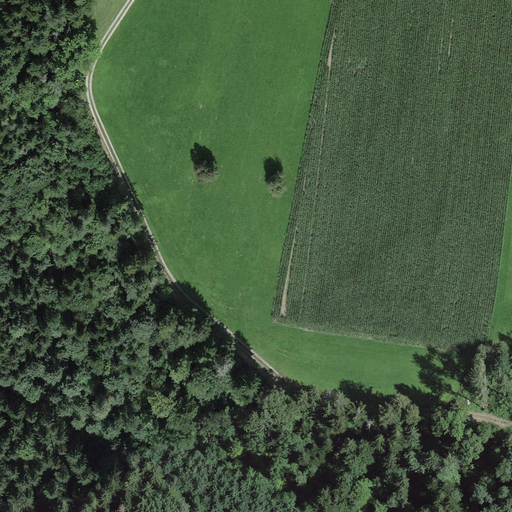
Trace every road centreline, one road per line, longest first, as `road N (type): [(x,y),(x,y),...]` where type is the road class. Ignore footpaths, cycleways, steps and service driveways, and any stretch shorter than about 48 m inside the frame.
road 1 (track): [(130,0),(90,67),(91,96),(161,266),(190,303),(317,402),(469,414),(511,426)]
road 2 (track): [(0,373),(60,402),(173,511)]
